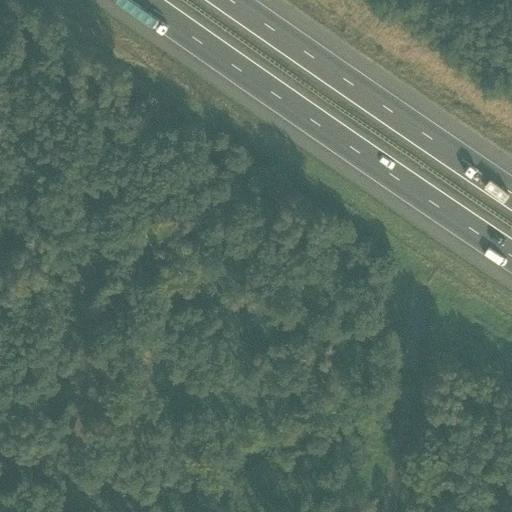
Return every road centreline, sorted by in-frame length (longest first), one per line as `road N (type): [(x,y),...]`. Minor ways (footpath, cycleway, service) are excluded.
road 1 (motorway): [(136,0),(511,260)]
road 2 (motorway): [(511,196),(229,0)]
